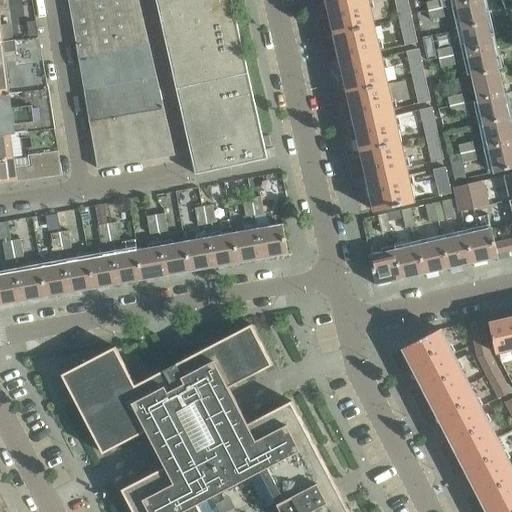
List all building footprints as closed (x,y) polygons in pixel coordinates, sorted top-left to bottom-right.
[(0,0),(0,41),(38,36),(31,0),(0,0)] [(138,0),(67,0),(77,56),(148,44),(138,0)] [(155,0),(195,175),(267,158),(265,149),(264,146),(271,145),(269,135),(262,136),(231,0),(155,0)] [(368,0),(325,0),(333,33),(374,24),(368,0)] [(405,0),(402,0),(393,2),(395,11),(408,8),(405,0)] [(431,0),(426,1),(428,10),(442,7),(440,0),(431,0)] [(488,22),(482,0),(473,0),(455,4),(460,28),(488,22)] [(442,7),(428,10),(430,19),(444,16),(442,7)] [(408,8),(395,11),(397,19),(410,17),(408,8)] [(410,17),(397,19),(399,28),(412,25),(410,17)] [(488,22),(460,28),(466,52),(493,45),(488,22)] [(374,24),(333,33),(347,92),(387,84),(374,24)] [(412,25),(399,28),(401,37),(413,34),(412,25)] [(403,45),(415,42),(413,34),(401,37),(403,45)] [(0,94),(47,88),(46,86),(38,38),(38,36),(0,41),(0,94)] [(148,44),(77,56),(84,92),(156,80),(148,44)] [(498,69),(493,45),(466,52),(471,75),(498,69)] [(438,58),(453,55),(451,46),(436,49),(438,58)] [(419,58),(417,49),(405,52),(407,61),(419,58)] [(453,55),(438,58),(440,67),(455,64),(453,55)] [(419,58),(407,61),(409,69),(421,67),(419,58)] [(421,67),(409,69),(411,78),(423,75),(421,67)] [(498,69),(471,75),(476,99),(504,93),(498,69)] [(423,75),(411,78),(413,87),(425,84),(423,75)] [(156,80),(84,92),(89,121),(163,109),(156,80)] [(387,84),(347,92),(360,151),(400,143),(387,84)] [(425,84),(413,87),(414,95),(427,92),(425,84)] [(0,94),(0,135),(8,134),(8,135),(30,130),(53,127),(47,88),(0,94)] [(427,92),(414,95),(416,104),(429,101),(427,92)] [(447,96),(449,105),(463,102),(461,93),(447,96)] [(509,117),(504,93),(476,99),(482,123),(509,117)] [(463,102),(449,105),(451,114),(465,111),(463,102)] [(432,116),(430,107),(418,110),(420,119),(432,116)] [(163,109),(89,121),(97,168),(173,155),(163,109)] [(432,116),(420,119),(422,128),(434,125),(432,116)] [(511,129),(509,117),(482,123),(487,147),(511,141),(511,129)] [(434,125),(422,128),(424,136),(436,134),(434,125)] [(30,130),(33,154),(57,151),(53,127),(30,130)] [(0,135),(0,158),(11,157),(8,135),(8,134),(0,135)] [(436,134),(424,136),(426,145),(438,142),(436,134)] [(458,144),(460,153),(474,150),(472,141),(458,144)] [(511,168),(511,141),(487,147),(493,173),(511,168)] [(438,142),(426,145),(428,154),(440,151),(438,142)] [(400,143),(360,151),(373,211),(414,202),(400,143)] [(474,150),(460,153),(459,153),(461,162),(476,159),(474,150)] [(33,154),(27,155),(29,165),(13,167),(11,157),(0,158),(0,183),(62,175),(57,151),(33,154)] [(440,151),(428,154),(430,162),(442,160),(440,151)] [(459,153),(448,156),(450,165),(454,181),(465,178),(461,162),(459,153)] [(446,176),(444,167),(431,170),(433,179),(446,176)] [(509,200),(511,199),(511,173),(503,175),(509,200)] [(250,197),(260,195),(259,193),(263,193),(263,195),(273,193),(269,174),(246,178),(250,197)] [(446,176),(433,179),(435,188),(448,185),(446,176)] [(482,180),(472,182),(478,207),(488,205),(482,180)] [(472,182),(462,184),(468,209),(478,207),(472,182)] [(453,186),(456,197),(459,211),(468,209),(462,184),(453,186)] [(448,185),(435,188),(437,196),(450,194),(448,185)] [(260,196),(251,197),(255,215),(264,213),(260,196)] [(242,199),(246,217),(255,215),(251,197),(242,199)] [(454,216),(450,198),(442,200),(445,218),(454,216)] [(438,220),(434,202),(425,204),(429,222),(438,220)] [(212,204),(203,206),(206,224),(216,222),(212,204)] [(206,224),(203,206),(194,208),(197,225),(206,224)] [(414,225),(410,207),(401,209),(405,227),(414,225)] [(164,213),(155,214),(158,232),(167,231),(164,213)] [(390,230),(386,213),(377,215),(381,232),(390,230)] [(149,234),(158,232),(155,214),(145,216),(149,234)] [(0,238),(8,237),(6,221),(0,222),(0,238)] [(116,221),(107,223),(110,241),(119,239),(116,221)] [(110,241),(107,223),(98,225),(101,242),(110,241)] [(262,259),(288,254),(283,223),(257,228),(262,259)] [(494,243),(495,243),(491,227),(466,233),(473,263),(498,257),(497,253),(496,253),(494,243)] [(238,263),(262,259),(257,228),(233,232),(238,263)] [(68,230),(59,232),(62,249),(71,248),(68,230)] [(62,249),(59,232),(50,233),(53,251),(62,249)] [(214,267),(238,263),(233,232),(209,237),(214,267)] [(449,268),(473,263),(466,233),(442,238),(449,268)] [(190,271),(214,267),(209,237),(185,241),(190,271)] [(425,274),(449,268),(442,238),(418,244),(425,274)] [(511,238),(495,243),(494,243),(496,253),(497,253),(511,249),(511,238)] [(20,239),(11,240),(14,258),(23,256),(20,239)] [(5,259),(14,258),(11,240),(2,242),(5,259)] [(166,276),(190,271),(185,241),(161,245),(166,276)] [(401,279),(425,274),(418,244),(394,249),(401,279)] [(166,276),(161,245),(137,250),(142,280),(166,276)] [(376,285),(401,279),(394,249),(369,255),(376,285)] [(118,284),(142,280),(137,250),(113,254),(118,284)] [(94,289),(118,284),(113,254),(89,258),(94,289)] [(70,293),(94,289),(89,258),(65,262),(70,293)] [(46,297),(70,293),(65,262),(41,267),(46,297)] [(22,301),(46,297),(41,267),(17,271),(22,301)] [(0,305),(22,301),(17,271),(0,273),(0,305)] [(511,317),(489,322),(496,353),(511,349),(511,317)] [(483,328),(481,320),(468,323),(470,331),(483,328)] [(349,511),(291,401),(248,423),(229,387),(273,365),(251,324),(135,385),(115,346),(62,374),(103,453),(146,430),(165,466),(122,489),(133,511),(349,511)] [(485,337),(483,328),(470,331),(472,340),(485,337)] [(403,348),(431,402),(467,383),(440,329),(403,348)] [(472,340),(474,348),(487,346),(485,337),(472,340)] [(476,358),(477,360),(489,354),(487,346),(474,348),(476,358)] [(477,360),(481,368),(493,362),(489,354),(477,360)] [(481,368),(485,375),(497,369),(493,362),(481,368)] [(485,375),(489,383),(501,377),(497,369),(485,375)] [(489,383),(493,391),(505,385),(501,377),(489,383)] [(431,402),(458,455),(495,436),(467,383),(431,402)] [(509,393),(505,385),(493,391),(497,399),(509,393)] [(458,455),(486,509),(511,495),(511,468),(495,436),(458,455)] [(511,511),(511,495),(486,509),(487,511),(511,511)]
